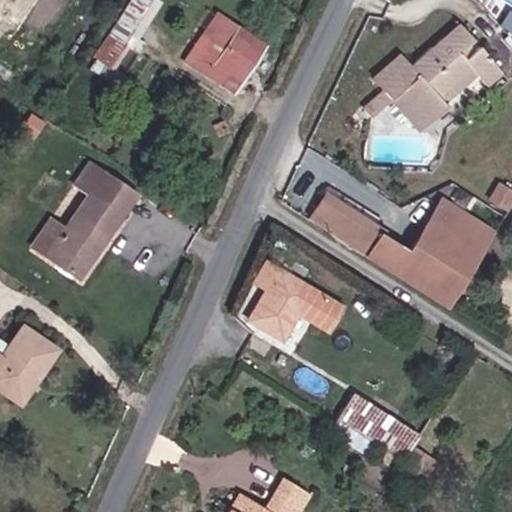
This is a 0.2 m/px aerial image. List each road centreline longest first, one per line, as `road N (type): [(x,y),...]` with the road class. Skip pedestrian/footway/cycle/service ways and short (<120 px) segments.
road 1 (residential): [(116,511),(260,201)]
road 2 (residential): [(511,361),(260,201)]
road 3 (residential): [(260,201),(349,0)]
